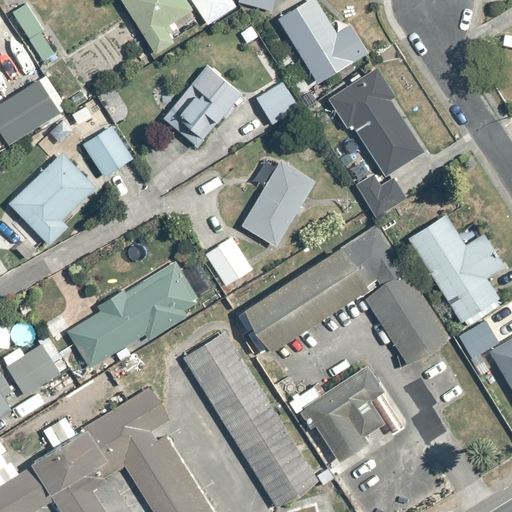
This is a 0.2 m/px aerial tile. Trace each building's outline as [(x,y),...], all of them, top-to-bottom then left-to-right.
[(195,10),(188,0),(125,0),(157,53),(176,41),(167,26),(195,10)] [(237,5),(233,0),(193,0),(209,23),(237,5)] [(239,0),(240,1),(273,10),(276,0),(239,0)] [(339,33),(318,0),(309,0),(281,17),(320,82),(370,51),(354,24),(339,33)] [(60,51),(29,2),(13,12),(43,61),(60,51)] [(249,89),(209,59),(164,118),(200,145),(219,120),(223,123),(249,89)] [(356,127),(383,169),(359,184),(379,215),(409,196),(394,173),(426,152),(387,91),(391,89),(377,67),(329,97),(350,130),(356,127)] [(69,109),(49,75),(0,103),(0,130),(8,145),(69,109)] [(300,107),(283,80),(257,95),(274,122),(300,107)] [(85,89),(68,98),(74,110),(91,100),(85,89)] [(88,105),(73,115),(86,135),(102,125),(88,105)] [(134,157),(113,124),(85,142),(106,175),(134,157)] [(0,151),(0,150),(0,171),(9,166),(0,151)] [(98,186),(65,152),(12,202),(52,243),(70,226),(63,219),(98,186)] [(317,179),(280,160),(245,227),(283,246),(317,179)] [(468,245),(448,213),(410,237),(464,321),(501,297),(488,276),(507,264),(487,233),(468,245)] [(451,339),(376,225),(237,316),(264,358),(362,293),(410,366),(451,339)] [(254,268),(233,236),(206,254),(228,286),(254,268)] [(188,315),(184,309),(200,299),(177,263),(127,294),(125,290),(97,308),(99,312),(69,331),(92,368),(144,334),(148,340),(188,315)] [(12,313),(0,312),(0,347),(10,348),(12,313)] [(459,336),(473,359),(482,375),(500,364),(511,383),(511,335),(501,342),(487,320),(459,336)] [(321,481),(224,328),(182,354),(279,508),(321,481)] [(71,366),(50,333),(23,350),(19,345),(0,357),(0,358),(24,396),(71,366)] [(321,397),(313,384),(283,404),(334,479),(412,427),(370,364),(321,397)] [(14,390),(0,366),(0,415),(13,408),(5,396),(14,390)] [(159,442),(153,432),(177,418),(155,382),(84,424),(87,429),(79,435),(66,415),(44,429),(56,449),(34,463),(19,472),(0,441),(0,511),(37,511),(55,501),(61,511),(109,511),(93,485),(129,463),(158,511),(216,511),(170,435),(159,442)]
